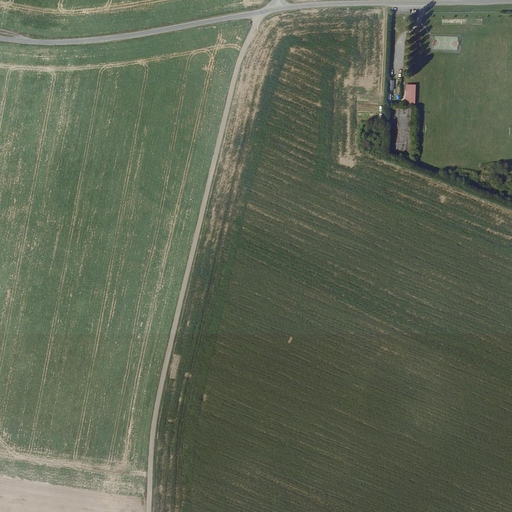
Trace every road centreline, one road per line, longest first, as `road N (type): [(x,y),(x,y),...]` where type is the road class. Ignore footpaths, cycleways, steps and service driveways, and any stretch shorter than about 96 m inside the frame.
road 1 (track): [(260,13),(221,126),(169,349),(150,511)]
road 2 (unclassified): [(270,10),(106,39),(0,38)]
road 3 (unclassified): [(511,0),(270,10)]
